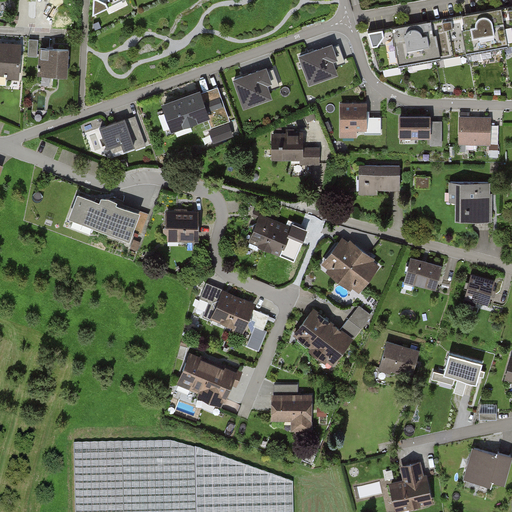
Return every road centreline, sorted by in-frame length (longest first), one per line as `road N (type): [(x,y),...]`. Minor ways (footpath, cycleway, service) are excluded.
road 1 (residential): [(0,148),(96,184),(156,178),(222,203),(216,262),(226,274),(291,299),(247,406)]
road 2 (residential): [(345,21),(80,115)]
road 3 (residential): [(345,21),(366,73),(387,93),(427,103),(511,105)]
road 4 (residential): [(511,267),(325,214)]
